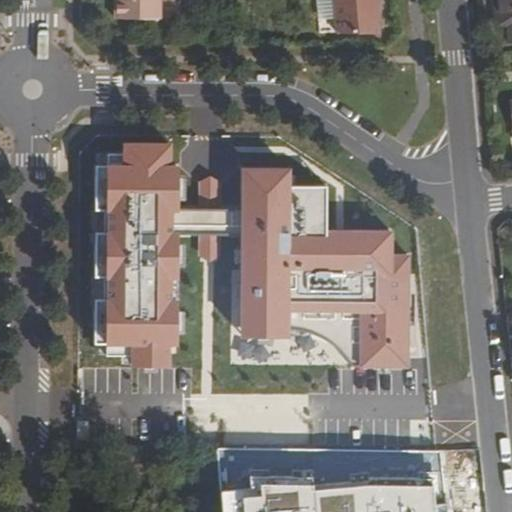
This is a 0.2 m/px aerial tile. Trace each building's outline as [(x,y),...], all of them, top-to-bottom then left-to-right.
[(159,19),(159,0),(114,0),(114,19),(159,19)] [(325,0),(327,19),(352,16),(350,0),(325,0)] [(353,32),(378,30),(375,0),(350,0),(352,16),(353,32)] [(511,0),(495,0),(496,21),(508,20),(509,38),(511,38),(511,0)] [(267,132),(78,132),(77,162),(83,403),(241,415),(256,458),(476,450),(455,240),(339,156),(267,132)] [(168,442),(169,411),(117,409),(116,440),(168,442)] [(148,449),(114,452),(117,482),(151,479),(148,449)] [(483,511),(482,493),(455,495),(456,509),(422,511),(421,500),(365,504),(365,511),(483,511)]
